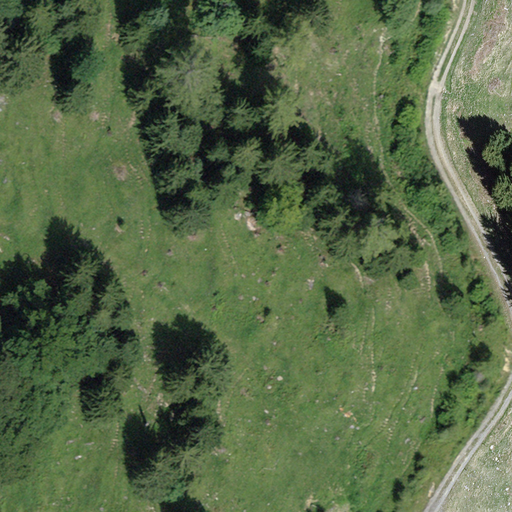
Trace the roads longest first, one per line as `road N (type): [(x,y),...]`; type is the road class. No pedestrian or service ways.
road 1 (track): [(466,0),(439,58),(429,134),(511,311)]
road 2 (track): [(511,383),(438,511)]
